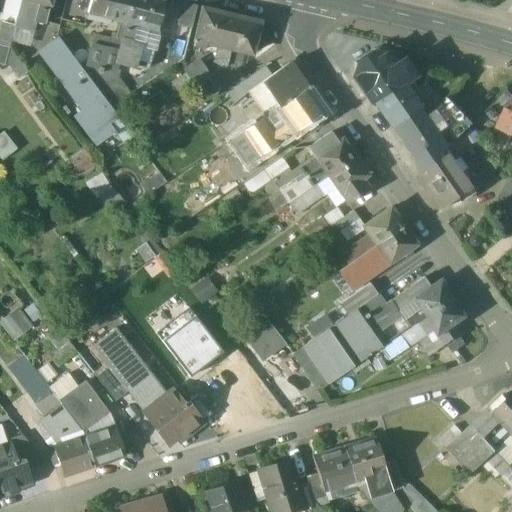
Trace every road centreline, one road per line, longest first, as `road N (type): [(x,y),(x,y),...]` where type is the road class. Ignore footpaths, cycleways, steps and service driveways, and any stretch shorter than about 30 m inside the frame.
road 1 (residential): [(40,511),(496,368),(511,355)]
road 2 (residential): [(511,341),(475,298),(306,42),(307,0)]
road 3 (tertiary): [(511,43),(349,0)]
